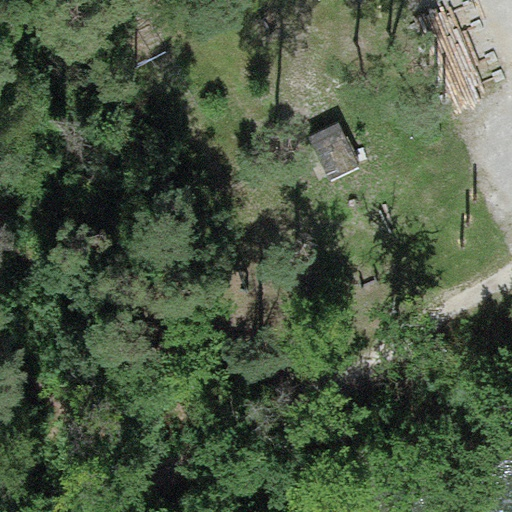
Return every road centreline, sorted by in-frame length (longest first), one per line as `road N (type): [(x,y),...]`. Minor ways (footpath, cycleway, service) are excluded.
road 1 (track): [(511,234),(225,436),(56,511)]
road 2 (track): [(42,114),(225,436)]
